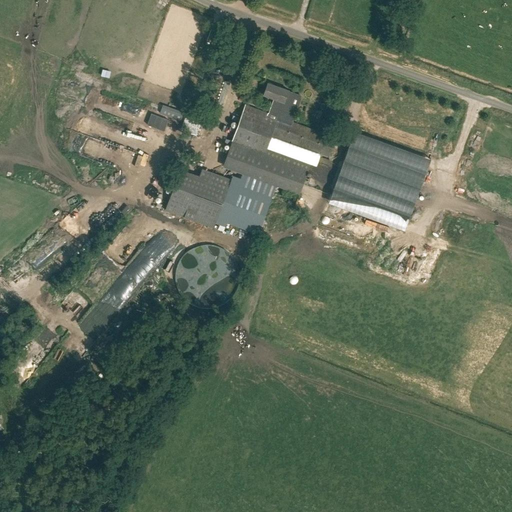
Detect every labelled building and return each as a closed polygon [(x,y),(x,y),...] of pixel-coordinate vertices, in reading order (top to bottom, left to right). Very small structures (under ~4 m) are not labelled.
[(310,165),(315,167),(319,156),(328,159),(335,140),(278,119),(288,92),(268,84),(263,96),(274,101),(269,115),(245,106),(223,166),(300,194),(310,165)] [(354,131),(328,203),(404,231),(430,159),(354,131)] [(231,180),(201,168),(198,176),(180,169),(164,211),(213,229),(231,180)] [(238,263),(234,272),(238,274),(242,264),(238,263)] [(197,305),(200,295),(169,284),(168,289),(176,292),(173,299),(181,302),(182,300),(197,305)]
